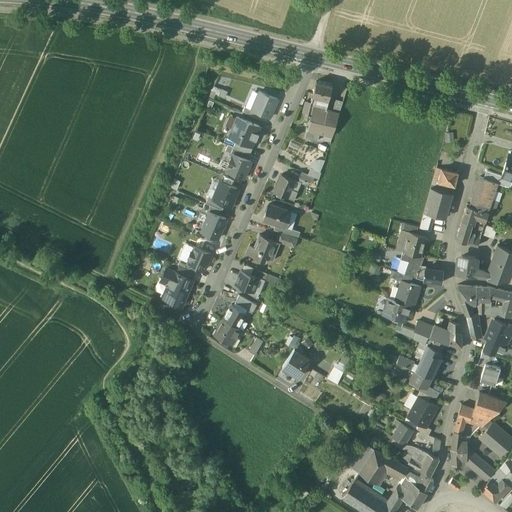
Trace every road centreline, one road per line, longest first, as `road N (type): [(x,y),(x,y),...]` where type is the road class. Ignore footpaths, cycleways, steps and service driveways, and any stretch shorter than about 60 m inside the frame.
road 1 (residential): [(486,99),(451,237),(449,278),(467,343),(440,500)]
road 2 (residential): [(198,328),(113,284),(205,68)]
road 3 (residential): [(313,55),(198,328)]
road 4 (secondary): [(67,0),(313,55)]
road 5 (residential): [(198,328),(365,439)]
road 6 (secondary): [(313,55),(486,99)]
road 7 (track): [(113,284),(0,227)]
